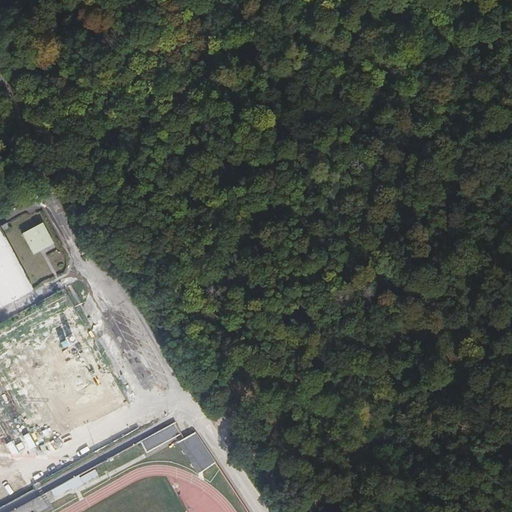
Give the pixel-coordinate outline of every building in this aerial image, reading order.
[(53,241),(44,223),(24,234),(32,251),(53,241)] [(0,225),(0,307),(35,289),(1,225),(0,225)] [(34,254),(54,245),(53,241),(32,251),(34,254)] [(167,438),(178,432),(172,423),(139,441),(144,451),(146,450),(148,452),(168,441),(167,438)] [(168,441),(179,435),(178,432),(167,438),(168,441)] [(214,463),(194,432),(182,439),(181,440),(201,471),(214,463)] [(201,471),(181,440),(177,443),(197,474),(201,471)] [(83,483),(78,474),(68,479),(71,487),(73,489),(83,483)] [(71,487),(68,479),(51,489),(55,496),(66,490),(71,487)] [(25,511),(44,502),(41,494),(7,511),(25,511)]
